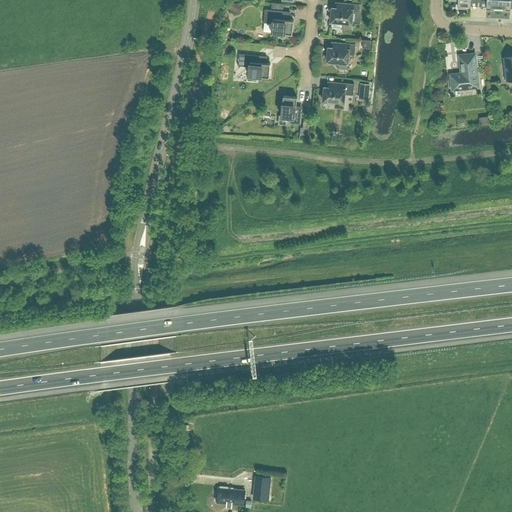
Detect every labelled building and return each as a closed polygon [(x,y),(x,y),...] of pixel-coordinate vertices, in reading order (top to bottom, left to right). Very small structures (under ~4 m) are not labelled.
[(498,0),(486,0),(486,9),(493,9),(494,8),(498,8),(498,0)] [(498,0),(498,8),(503,8),(503,10),(510,10),(510,0),(498,0)] [(340,2),(340,8),(332,7),(331,21),(343,22),(343,28),(351,28),(353,10),(359,10),(359,4),(340,2)] [(282,11),(265,9),(264,22),(272,23),(271,32),(292,34),(293,20),(282,19),(282,11)] [(355,44),(340,42),(334,42),(333,48),(328,47),(327,61),(339,62),(339,67),(347,68),(348,54),(354,55),(355,44)] [(269,77),(270,63),(258,62),(259,55),(239,53),(238,65),(249,66),(248,80),(256,81),(256,76),(269,77)] [(462,73),(451,74),(453,89),(478,86),(474,54),(460,56),(462,73)] [(353,95),(354,84),(337,82),(336,88),(324,87),(323,101),(335,102),(335,107),(343,108),(344,94),(353,95)] [(289,123),(300,124),(302,109),(296,108),(297,97),(283,95),(281,116),(290,117),(289,123)] [(225,112),(222,119),(228,121),(231,115),(225,112)] [(253,498),(269,500),(271,476),(255,475),(253,498)] [(217,502),(233,504),(243,505),(245,489),(219,486),(217,502)]
